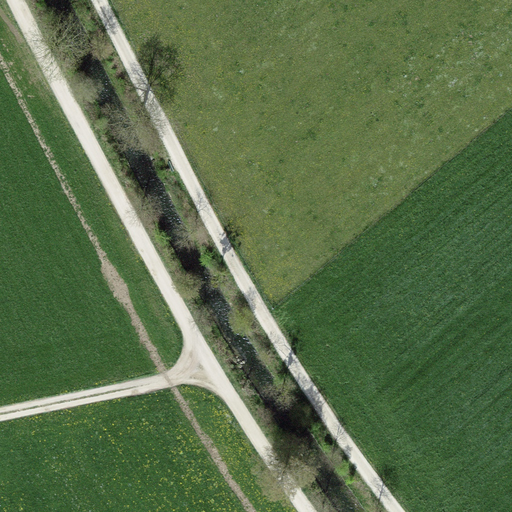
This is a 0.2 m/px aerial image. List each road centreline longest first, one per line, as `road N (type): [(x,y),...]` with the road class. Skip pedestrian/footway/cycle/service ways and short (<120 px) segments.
road 1 (track): [(400,511),(289,378),(96,0)]
road 2 (track): [(11,0),(206,376)]
road 3 (track): [(206,376),(0,419)]
road 4 (track): [(206,376),(306,511)]
